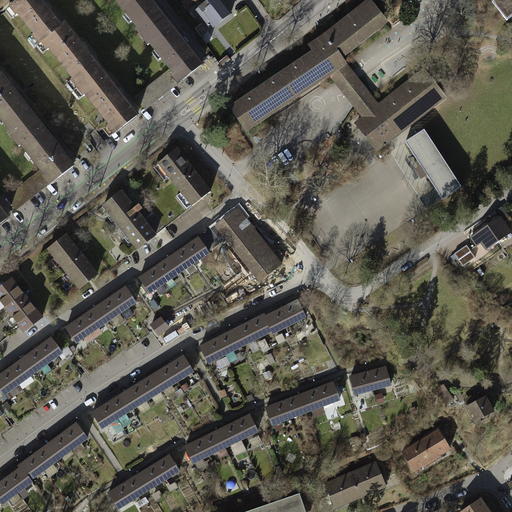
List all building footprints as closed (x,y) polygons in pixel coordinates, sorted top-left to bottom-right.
[(40,0),(25,0),(10,12),(0,19),(0,57),(72,148),(102,125),(112,138),(136,119),(116,94),(88,59),(58,21),(40,0)] [(108,0),(164,69),(136,91),(151,109),(203,68),(181,41),(153,7),(148,0),(108,0)] [(181,0),(188,8),(198,0),(181,0)] [(221,0),(204,0),(195,8),(208,23),(215,31),(235,15),(221,0)] [(316,53),(234,114),(246,129),(250,135),(333,73),(364,114),(352,123),(377,156),(453,99),(432,70),(384,105),(350,60),(399,24),(380,0),(378,0),(313,49),(316,53)] [(511,0),(497,0),(493,4),(510,24),(511,22),(511,0)] [(0,126),(34,170),(8,190),(21,206),(71,167),(52,143),(25,108),(0,76),(0,126)] [(430,124),(407,138),(416,155),(402,163),(409,174),(419,168),(424,176),(429,172),(443,195),(464,183),(430,124)] [(158,166),(195,207),(215,189),(178,148),(158,166)] [(100,208),(139,250),(160,230),(122,188),(100,208)] [(227,239),(237,252),(259,235),(238,209),(216,226),(217,226),(209,232),(200,239),(209,253),(227,239)] [(511,242),(511,228),(505,219),(476,237),(489,257),(511,242)] [(71,234),(51,251),(86,291),(106,275),(71,234)] [(282,264),(259,235),(237,252),(260,281),(282,264)] [(199,239),(185,249),(195,263),(209,254),(208,253),(209,253),(200,239),(199,239)] [(180,273),(195,263),(185,249),(170,258),(180,273)] [(166,283),(180,273),(170,258),(156,268),(166,283)] [(151,293),(166,283),(156,268),(141,278),(151,293)] [(10,284),(0,292),(0,300),(24,329),(46,312),(18,278),(10,284)] [(126,288),(111,298),(121,313),(136,303),(126,288)] [(111,298),(97,308),(107,323),(121,313),(111,298)] [(213,345),(203,350),(212,368),(312,318),(303,300),(291,306),(275,314),(259,322),(247,328),(228,337),(213,345)] [(97,308),(82,318),(92,333),(107,323),(97,308)] [(77,343),(92,333),(82,318),(67,328),(77,343)] [(52,339),(38,349),(49,364),(63,353),(52,339)] [(34,374),(49,364),(38,349),(24,359),(34,374)] [(106,406),(98,410),(109,429),(202,374),(191,356),(183,360),(168,369),(152,379),(137,388),(122,397),(106,406)] [(20,384),(34,374),(24,359),(10,370),(20,384)] [(396,373),(395,368),(385,371),(366,377),(356,380),(363,400),(401,388),(396,373)] [(0,388),(5,395),(20,384),(10,370),(0,376),(0,388)] [(346,405),(339,385),(328,389),(313,394),(297,400),(283,405),(269,410),(276,430),(346,405)] [(494,390),(474,406),(489,425),(509,410),(494,390)] [(263,436),(253,416),(242,421),(228,428),(215,434),(200,440),(190,445),(199,466),(263,436)] [(5,484),(0,487),(0,493),(11,506),(95,440),(82,423),(75,429),(61,440),(47,451),(33,462),(19,473),(5,484)] [(450,430),(411,453),(424,475),(463,452),(450,430)] [(185,473),(174,455),(162,463),(149,471),(134,480),(124,486),(115,491),(126,509),(185,473)] [(386,463),(331,487),(341,511),(397,486),(386,463)] [(460,511),(497,511),(486,495),(460,511)] [(312,511),(309,500),(269,511),(312,511)]
